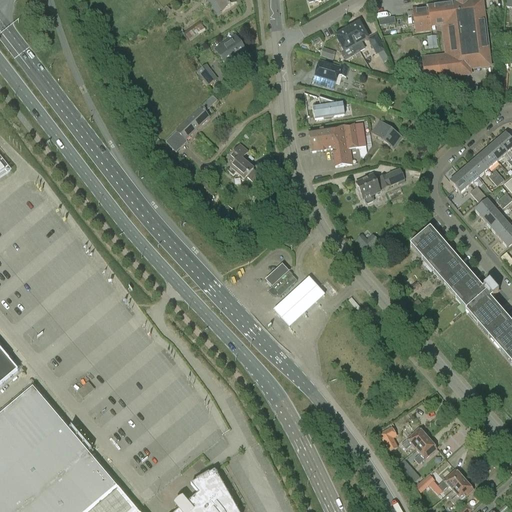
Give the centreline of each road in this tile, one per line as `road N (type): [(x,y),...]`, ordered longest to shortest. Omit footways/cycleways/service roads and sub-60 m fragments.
road 1 (primary): [(395,511),(309,391),(137,205),(0,24)]
road 2 (residential): [(277,40),(291,156),(323,229),(511,449)]
road 3 (primary): [(0,62),(117,217),(182,287)]
road 4 (primary): [(182,287),(257,369),(335,511)]
road 5 (residential): [(274,511),(216,395),(158,323),(158,309),(182,287)]
road 6 (residential): [(511,112),(493,118),(438,166),(430,184),(435,206),(511,294)]
